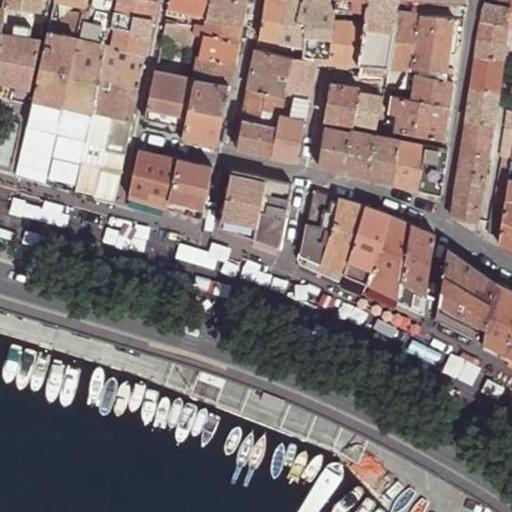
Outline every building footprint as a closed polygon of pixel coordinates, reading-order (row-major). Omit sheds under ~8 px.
[(4,0),(4,6),(5,6),(34,11),(40,12),(41,0),(4,0)] [(151,0),(117,0),(115,12),(153,19),(157,2),(156,1),(151,0)] [(169,0),(168,6),(189,11),(191,0),(169,0)] [(211,0),(191,0),(189,11),(208,15),(211,0)] [(247,1),(242,0),(211,0),(208,15),(208,19),(242,24),(247,1)] [(284,0),(265,0),(259,38),(282,43),(288,0),(284,0)] [(282,43),(303,48),(304,48),(309,5),(308,5),(288,0),(282,43)] [(303,48),(302,60),(314,61),(314,63),(330,64),(331,64),(335,23),(335,11),(336,0),(335,0),(308,0),(308,5),(309,5),(304,48),(303,48)] [(366,0),(335,0),(336,0),(335,11),(366,14),(366,13),(366,0)] [(366,0),(366,13),(397,20),(397,14),(399,4),(399,1),(399,0),(366,0)] [(484,5),(482,22),(504,26),(507,6),(508,0),(499,0),(499,4),(486,2),(484,5)] [(81,18),(78,32),(92,35),(97,13),(91,11),(92,6),(85,5),(81,18)] [(4,9),(2,24),(13,25),(31,28),(34,11),(5,6),(4,9)] [(153,19),(115,12),(111,28),(115,29),(150,36),(153,19)] [(397,20),(366,13),(366,14),(364,16),(364,25),(359,65),(389,67),(397,20)] [(422,16),(397,14),(397,20),(389,67),(409,68),(413,69),(422,16)] [(413,69),(414,69),(447,72),(448,70),(455,18),(422,16),(413,69)] [(73,32),(78,33),(78,32),(81,18),(76,17),(72,20),(69,19),(68,23),(61,21),(59,29),(73,32)] [(206,28),(165,19),(162,36),(161,40),(195,47),(198,35),(204,36),(204,35),(206,28)] [(242,24),(208,19),(207,23),(206,28),(204,35),(239,41),(242,24)] [(482,22),(477,55),(501,59),(505,26),(504,26),(482,22)] [(364,25),(335,23),(331,64),(359,65),(364,25)] [(0,81),(30,88),(41,41),(29,39),(31,28),(13,25),(12,36),(1,35),(0,39),(0,81)] [(115,29),(111,48),(146,55),(150,36),(115,29)] [(106,45),(109,31),(103,30),(100,44),(106,45)] [(27,127),(57,134),(59,125),(62,107),(77,39),(72,38),(53,34),(48,33),(33,99),(27,127)] [(198,35),(195,47),(202,48),(204,36),(198,35)] [(234,63),(239,41),(204,35),(204,36),(202,48),(200,57),(234,63)] [(62,107),(91,113),(91,111),(102,66),(105,46),(106,45),(100,44),(77,39),(62,107)] [(121,70),(142,75),(146,55),(111,48),(105,46),(102,66),(121,70)] [(257,50),(248,90),(285,99),(294,59),(257,50)] [(477,55),(472,88),(496,91),(501,59),(477,55)] [(234,63),(200,57),(196,73),(195,79),(230,85),(234,63)] [(294,59),(285,99),(282,115),(304,120),(306,120),(314,71),(314,63),(314,61),(302,60),(294,59)] [(91,111),(112,115),(121,70),(102,66),(91,111)] [(414,69),(416,75),(446,81),(447,72),(414,69)] [(133,119),(142,75),(121,70),(112,115),(133,119)] [(185,128),(195,79),(190,77),(155,70),(145,119),(185,128)] [(446,81),(453,82),(455,73),(454,72),(448,70),(447,72),(446,81)] [(450,107),(453,82),(446,81),(416,75),(412,100),(450,107)] [(230,85),(195,79),(185,128),(184,137),(218,144),(230,85)] [(358,93),(360,93),(360,89),(333,84),(329,102),(356,106),(358,93)] [(472,88),(467,120),(491,124),(496,91),(472,88)] [(248,90),(243,118),(279,126),(282,115),(285,99),(248,90)] [(382,113),(384,98),(360,93),(358,93),(356,106),(353,124),(354,124),(355,123),(378,127),(380,113),(382,113)] [(445,140),(450,107),(412,100),(393,96),(392,96),(391,99),(389,113),(398,115),(396,131),(445,140)] [(326,119),(353,124),(356,106),(329,102),(326,119)] [(52,156),(81,163),(86,141),(91,113),(62,107),(59,125),(57,134),(52,156)] [(86,141),(105,145),(112,115),(91,111),(91,113),(86,141)] [(126,151),(133,119),(112,115),(105,145),(105,147),(126,151)] [(279,126),(272,156),(296,162),(304,120),(282,115),(279,126)] [(237,148),(272,156),(279,126),(243,118),(237,148)] [(467,120),(462,153),(487,157),(491,124),(467,120)] [(318,166),(345,173),(351,133),(346,132),(325,127),(318,166)] [(351,133),(345,173),(369,178),(377,135),(352,130),(351,133)] [(401,140),(377,135),(369,178),(394,184),(401,140)] [(425,145),(401,140),(394,184),(419,189),(425,145)] [(449,150),(425,145),(419,189),(442,194),(449,150)] [(129,196),(166,207),(177,158),(138,150),(129,196)] [(462,153),(453,216),(478,221),(487,157),(462,153)] [(508,180),(511,159),(511,158),(501,156),(494,210),(493,210),(489,233),(501,235),(506,198),(508,180)] [(202,217),(209,187),(213,166),(177,158),(166,207),(202,217)] [(256,238),(267,179),(232,171),(221,226),(256,238)] [(292,184),(267,179),(256,238),(280,247),(292,184)] [(331,203),(338,205),(340,198),(314,191),(307,224),(319,227),(324,211),(328,212),(331,203)] [(322,264),(345,275),(366,206),(340,198),(338,205),(322,264)] [(511,249),(511,198),(506,198),(501,235),(500,243),(511,249)] [(301,255),(322,264),(338,205),(331,203),(328,212),(324,211),(319,227),(307,224),(301,255)] [(345,275),(369,286),(389,215),(366,206),(345,275)] [(403,280),(413,225),(389,215),(369,286),(400,300),(403,280)] [(435,234),(413,225),(403,280),(427,292),(435,234)] [(459,314),(487,328),(495,282),(448,249),(440,304),(459,314)] [(424,310),(427,292),(403,280),(400,300),(424,310)] [(511,357),(511,353),(511,290),(495,282),(487,328),(485,343),(508,355),(511,357)] [(437,319),(456,328),(459,314),(440,304),(437,319)] [(456,328),(485,343),(487,328),(459,314),(456,328)] [(480,421),(469,416),(465,424),(476,430),(480,421)]
